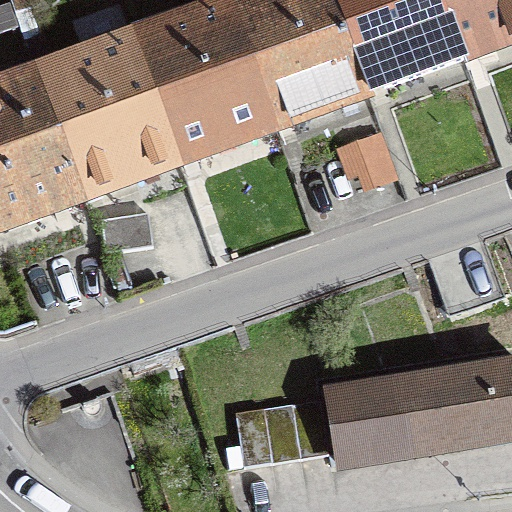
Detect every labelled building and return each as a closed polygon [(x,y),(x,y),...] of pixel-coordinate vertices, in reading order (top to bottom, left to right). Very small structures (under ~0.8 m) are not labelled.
[(334,0),(245,0),(231,5),(275,128),(369,94),(334,0)] [(441,0),(334,0),(369,94),(463,60),(441,0)] [(511,0),(441,0),(463,60),(511,41),(511,0)] [(134,40),(179,163),(275,128),(231,5),(134,40)] [(83,198),(179,163),(134,40),(38,75),(83,198)] [(0,228),(83,198),(38,75),(0,88),(0,228)] [(393,179),(378,138),(357,146),(365,168),(360,170),(367,188),(393,179)] [(148,214),(101,221),(105,255),(153,248),(148,214)] [(342,469),(511,442),(511,366),(331,395),(342,469)] [(244,469),(328,456),(320,402),(235,415),(244,469)]
